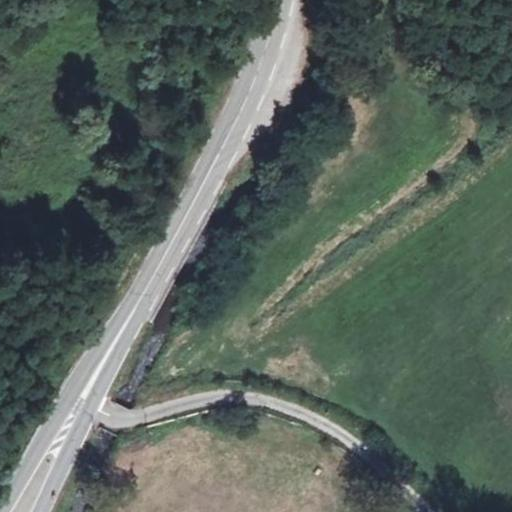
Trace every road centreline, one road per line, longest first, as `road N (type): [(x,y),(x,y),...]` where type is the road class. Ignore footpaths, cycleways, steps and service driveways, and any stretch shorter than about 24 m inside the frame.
road 1 (secondary): [(89,399),(211,166),(282,0)]
road 2 (unclassified): [(89,399),(126,420),(215,398),(297,410),(326,425),(423,511)]
road 3 (secondary): [(29,511),(89,399)]
